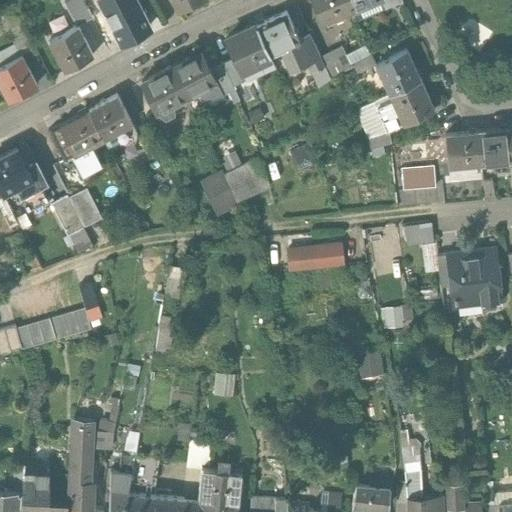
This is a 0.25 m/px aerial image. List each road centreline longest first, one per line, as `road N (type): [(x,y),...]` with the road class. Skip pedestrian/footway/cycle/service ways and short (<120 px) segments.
road 1 (residential): [(0,120),(242,0)]
road 2 (residential): [(415,0),(466,106),(511,107)]
